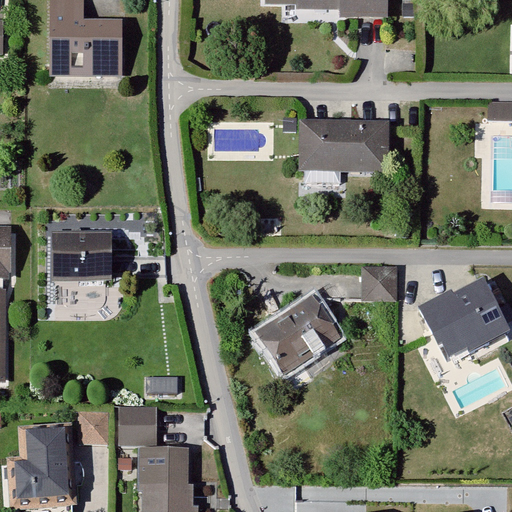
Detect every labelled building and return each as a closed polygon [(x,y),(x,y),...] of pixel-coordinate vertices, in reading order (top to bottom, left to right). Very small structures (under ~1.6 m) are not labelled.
[(258,0),(258,10),(336,14),(335,25),(385,28),(386,0),(258,0)] [(84,1),(47,1),(47,83),(123,83),(124,29),(84,29),(84,1)] [(511,120),(511,102),(492,102),(492,120),(511,120)] [(388,130),(300,129),(299,177),(387,179),(388,130)] [(11,237),(0,236),(0,286),(9,287),(11,237)] [(111,237),(49,239),(51,289),(112,287),(111,237)] [(366,266),(365,300),(398,301),(399,268),(366,266)] [(483,283),(417,315),(445,372),(511,340),(483,283)] [(340,344),(310,299),(251,339),(281,384),(340,344)] [(121,408),(122,446),(161,445),(160,407),(121,408)] [(80,443),(109,444),(110,411),(81,411),(80,443)] [(68,511),(67,439),(23,439),(23,474),(12,474),(12,511),(68,511)] [(186,456),(138,456),(137,511),(192,511),(193,497),(186,495),(186,456)]
